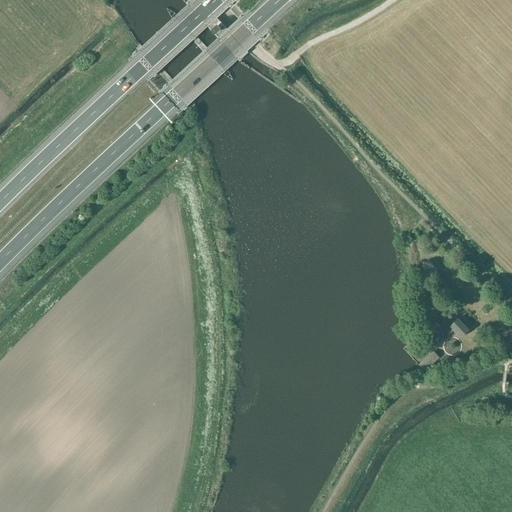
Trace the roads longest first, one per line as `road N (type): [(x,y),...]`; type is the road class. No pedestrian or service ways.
road 1 (motorway): [(0,260),(280,0)]
road 2 (motorway): [(216,0),(0,205)]
